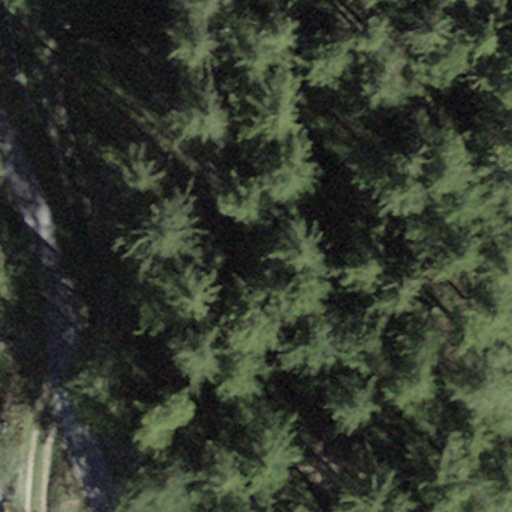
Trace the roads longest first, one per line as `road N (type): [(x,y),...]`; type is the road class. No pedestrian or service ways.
road 1 (unclassified): [(0,127),(50,270),(73,405),(111,511)]
road 2 (track): [(70,384),(47,418),(38,511)]
